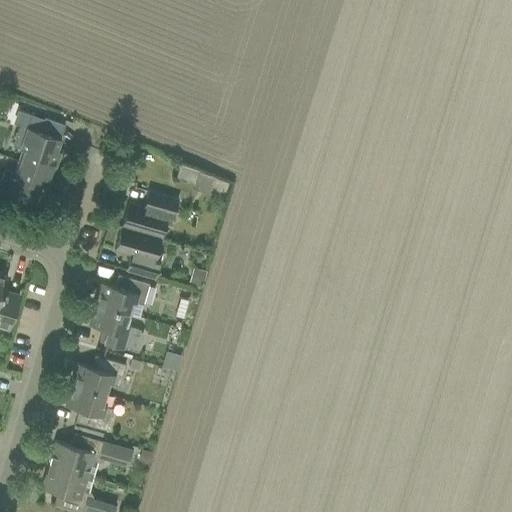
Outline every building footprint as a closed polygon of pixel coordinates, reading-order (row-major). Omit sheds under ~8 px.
[(25,127),(18,125),(11,146),(21,149),(17,161),(51,172),(58,152),(54,150),(56,144),(47,140),(48,136),(50,136),(55,122),(42,117),(42,119),(29,115),(25,127)] [(2,171),(0,177),(0,191),(38,204),(42,193),(44,193),(51,172),(17,161),(13,172),(3,169),(2,171)] [(191,189),(208,195),(213,177),(197,172),(191,189)] [(169,224),(171,218),(177,199),(147,191),(142,207),(127,202),(120,226),(159,237),(163,222),(169,224)] [(159,237),(120,226),(113,249),(129,254),(124,269),(143,275),(154,279),(160,254),(155,253),(159,237)] [(0,274),(0,326),(8,329),(18,295),(2,290),(6,276),(0,274)] [(100,282),(93,304),(128,314),(132,302),(142,305),(148,284),(117,274),(113,286),(100,282)] [(190,276),(188,284),(200,288),(202,280),(190,276)] [(128,314),(93,304),(87,325),(101,329),(98,341),(137,352),(142,334),(139,329),(125,325),(128,314)] [(70,384),(105,394),(108,383),(118,386),(124,364),(93,355),(90,367),(76,363),(70,384)] [(140,361),(130,358),(128,366),(137,369),(140,361)] [(105,394),(70,384),(64,405),(77,409),(74,421),(105,430),(111,409),(101,406),(105,394)] [(54,440),(47,464),(86,475),(90,460),(96,462),(98,463),(102,461),(103,459),(127,466),(131,450),(102,441),(73,433),(69,445),(54,440)] [(147,465),(151,452),(140,449),(137,462),(147,465)] [(47,464),(40,487),(56,492),(52,504),(78,511),(81,511),(84,511),(110,511),(112,506),(90,500),(91,496),(89,493),(87,492),(81,491),(86,475),(47,464)]
